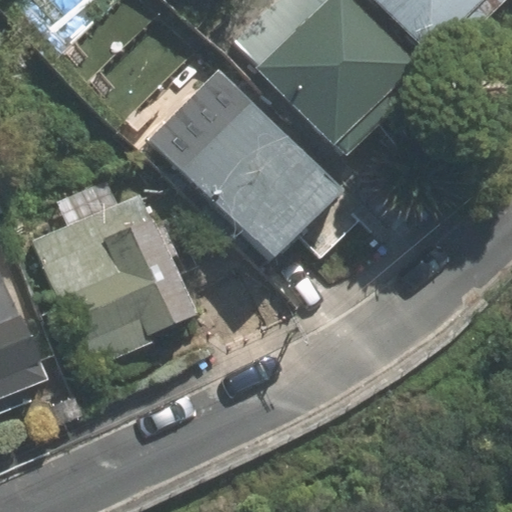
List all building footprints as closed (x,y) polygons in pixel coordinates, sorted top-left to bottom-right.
[(282,0),(244,37),(355,154),(435,78),(360,0),(282,0)] [(511,0),(380,0),(448,66),(511,4),(511,0)] [(303,235),(326,258),(359,225),(336,202),(350,188),(229,68),(147,150),(268,270),(303,235)] [(108,185),(32,213),(90,371),(156,347),(154,341),(208,321),(179,244),(136,260),(108,185)] [(0,400),(56,374),(0,254),(0,400)]
